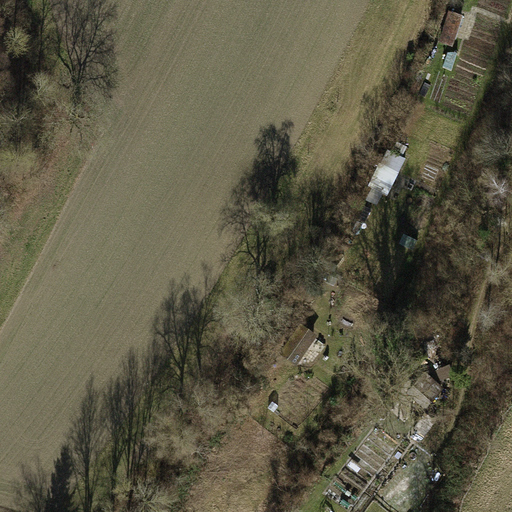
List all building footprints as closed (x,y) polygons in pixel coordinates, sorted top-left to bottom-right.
[(442,47),(453,51),(464,16),(450,12),(443,35),(445,36),(442,47)] [(376,184),(387,190),(405,159),(392,151),(380,172),(382,173),(376,184)] [(344,342),(331,364),(339,369),(351,347),(344,342)] [(267,356),(252,376),(259,381),(274,361),(267,356)] [(395,412),(381,430),(395,440),(409,423),(395,412)] [(377,482),(387,489),(407,458),(395,450),(382,470),(384,472),(377,482)] [(198,491),(185,509),(188,511),(203,511),(212,501),(198,491)]
